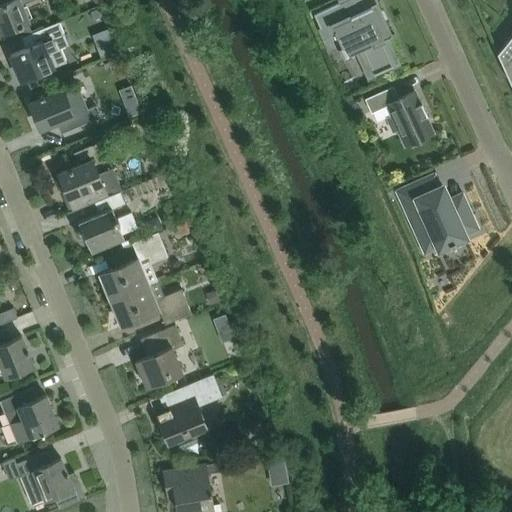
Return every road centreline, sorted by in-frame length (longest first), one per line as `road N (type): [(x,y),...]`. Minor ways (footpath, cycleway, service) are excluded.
road 1 (residential): [(130,511),(107,420),(0,166)]
road 2 (residential): [(429,0),(511,181)]
